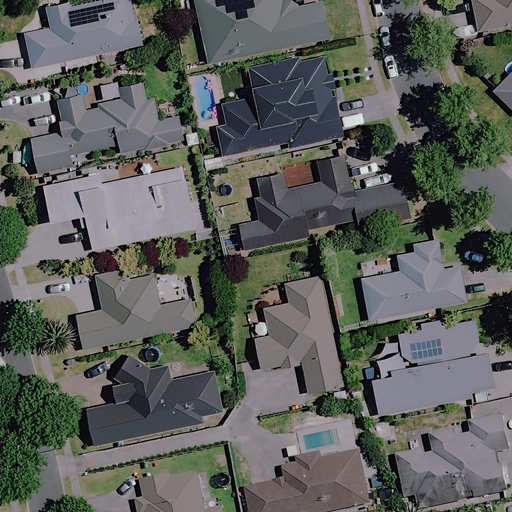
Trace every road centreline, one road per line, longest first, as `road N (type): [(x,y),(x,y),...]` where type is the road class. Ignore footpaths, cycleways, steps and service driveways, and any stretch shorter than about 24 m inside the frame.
road 1 (residential): [(394,0),(429,117),(511,213)]
road 2 (residential): [(0,321),(44,511)]
